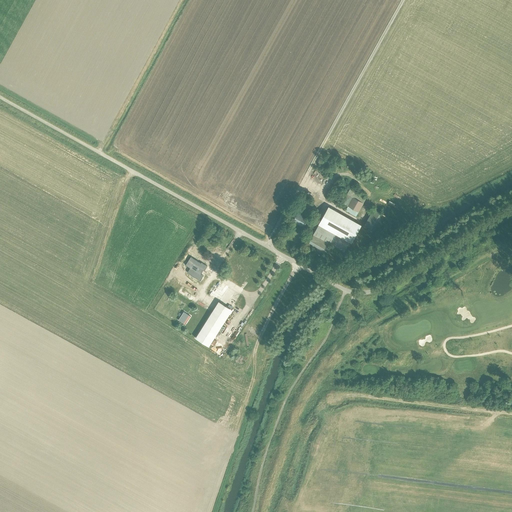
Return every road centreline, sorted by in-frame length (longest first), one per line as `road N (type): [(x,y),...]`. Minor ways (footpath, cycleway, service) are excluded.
road 1 (unclassified): [(511,204),(355,294),(0,98)]
road 2 (track): [(267,245),(402,0)]
road 3 (track): [(354,317),(376,323),(511,241)]
road 4 (track): [(101,152),(183,0)]
